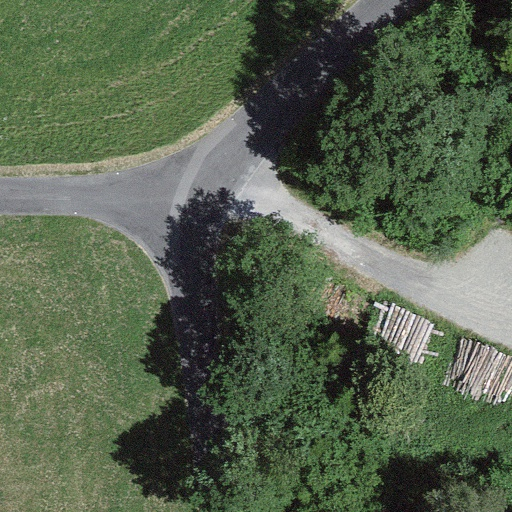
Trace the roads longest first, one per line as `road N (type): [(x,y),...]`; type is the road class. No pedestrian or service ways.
road 1 (track): [(511,330),(225,177)]
road 2 (unclassified): [(422,0),(269,121),(199,210)]
road 3 (unclassified): [(199,210),(226,511)]
road 4 (unclassified): [(199,210),(0,200)]
